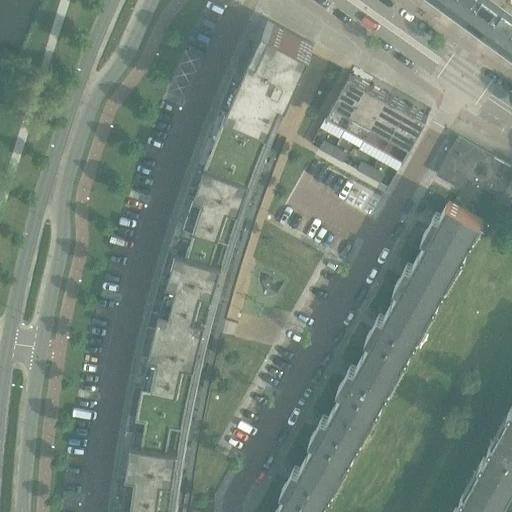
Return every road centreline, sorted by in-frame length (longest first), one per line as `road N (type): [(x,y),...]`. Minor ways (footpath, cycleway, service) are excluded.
road 1 (secondary): [(24,511),(40,348),(63,246),(62,202),(101,88),(128,55),(152,0)]
road 2 (residential): [(95,511),(111,400),(149,244),(234,20)]
road 3 (residential): [(466,81),(229,496),(230,511)]
road 4 (secondary): [(113,0),(57,130),(19,285),(0,415)]
road 5 (residential): [(349,0),(466,81)]
